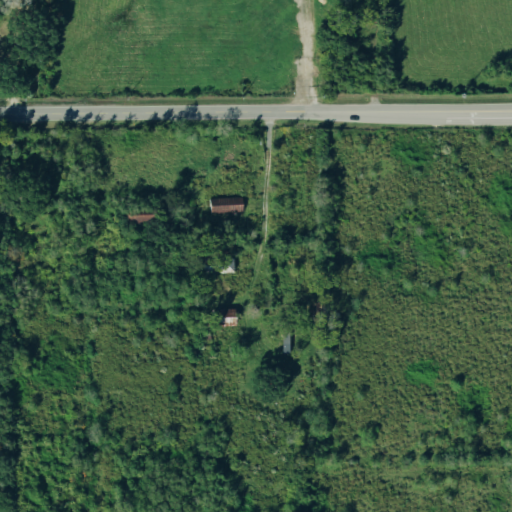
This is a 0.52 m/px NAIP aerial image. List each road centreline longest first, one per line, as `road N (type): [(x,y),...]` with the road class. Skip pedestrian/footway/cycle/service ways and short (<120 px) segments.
road 1 (tertiary): [(0,109),(511,108)]
road 2 (residential): [(268,108),(263,234),(247,291),(247,336)]
